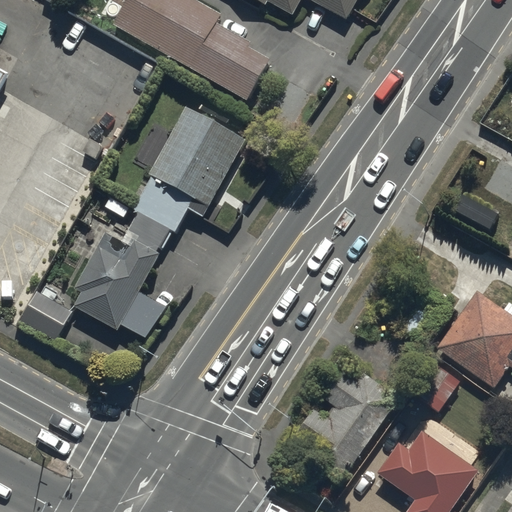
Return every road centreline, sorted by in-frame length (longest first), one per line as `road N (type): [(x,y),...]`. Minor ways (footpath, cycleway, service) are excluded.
road 1 (secondary): [(489,0),(163,474)]
road 2 (secondary): [(0,384),(163,474)]
